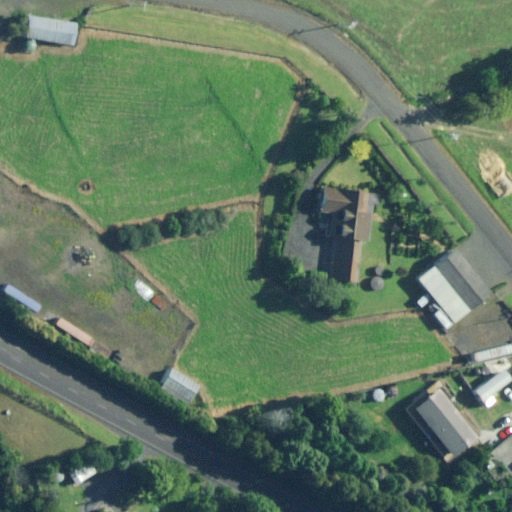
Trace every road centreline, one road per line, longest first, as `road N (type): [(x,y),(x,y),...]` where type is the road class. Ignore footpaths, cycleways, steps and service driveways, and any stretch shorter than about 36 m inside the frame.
road 1 (residential): [(217,0),(288,20),(348,58),(511,261)]
road 2 (secondary): [(295,511),(0,351)]
